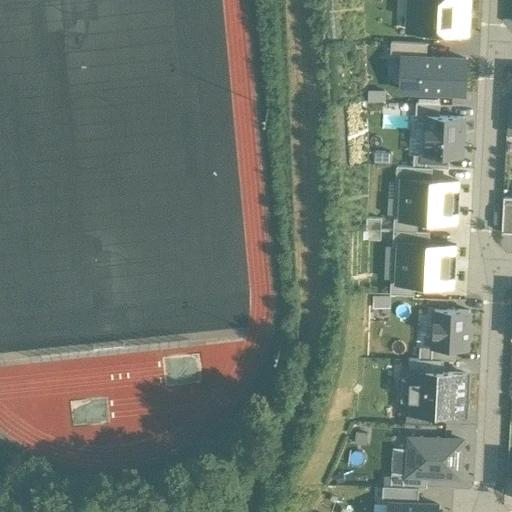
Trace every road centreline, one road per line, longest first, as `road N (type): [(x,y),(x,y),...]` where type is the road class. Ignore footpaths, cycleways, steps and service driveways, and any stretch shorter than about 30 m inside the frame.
road 1 (residential): [(495,262),(481,511)]
road 2 (residential): [(489,48),(476,261),(495,262)]
